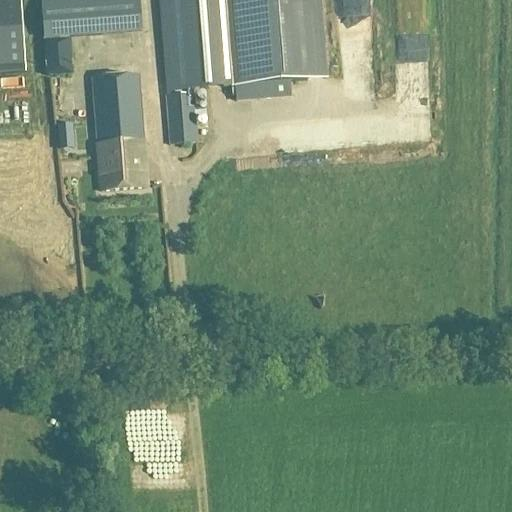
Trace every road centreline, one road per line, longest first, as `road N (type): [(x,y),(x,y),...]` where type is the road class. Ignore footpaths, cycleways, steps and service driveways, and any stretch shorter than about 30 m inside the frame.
road 1 (unclassified): [(511,349),(0,368)]
road 2 (track): [(203,511),(189,361)]
